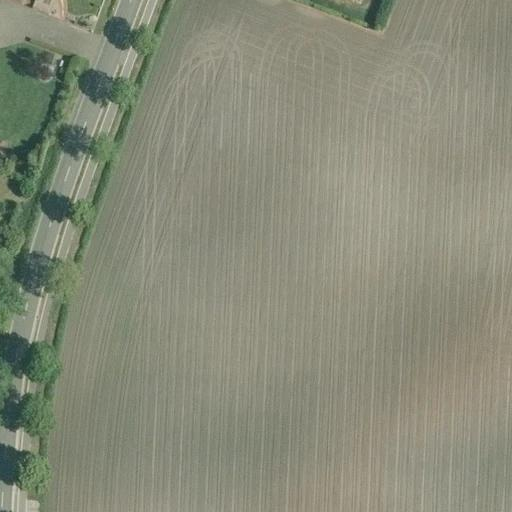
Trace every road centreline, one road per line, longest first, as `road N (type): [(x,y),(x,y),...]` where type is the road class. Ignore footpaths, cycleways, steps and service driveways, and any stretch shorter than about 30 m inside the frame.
road 1 (secondary): [(15,360),(49,227),(131,0)]
road 2 (secondary): [(1,511),(15,360)]
